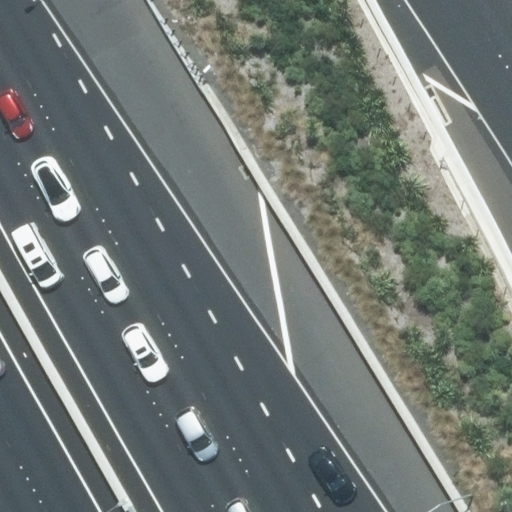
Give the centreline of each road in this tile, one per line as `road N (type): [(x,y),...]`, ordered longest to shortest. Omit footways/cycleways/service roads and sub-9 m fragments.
road 1 (motorway): [(31,0),(358,511)]
road 2 (motorway): [(1,0),(293,511)]
